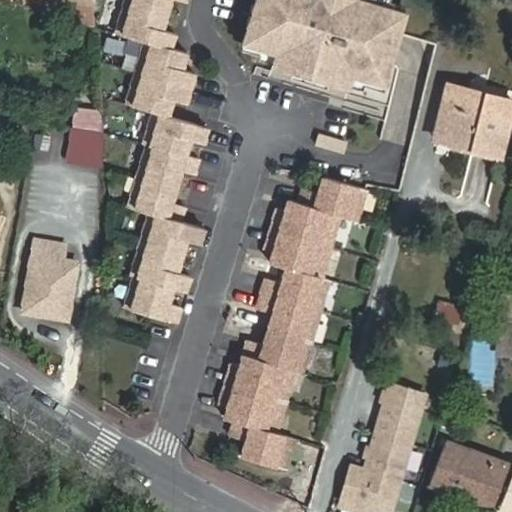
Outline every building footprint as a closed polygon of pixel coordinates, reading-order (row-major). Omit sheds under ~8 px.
[(58,21),(90,28),(88,0),(57,0),(62,1),(58,21)] [(121,0),(115,22),(122,24),(120,35),(135,39),(166,48),(171,33),(158,30),(163,13),(121,0)] [(120,0),(121,0),(163,13),(166,0),(176,0),(180,1),(180,0),(120,0)] [(412,10),(375,0),(252,0),(248,20),(251,21),(243,50),(261,55),(260,59),(275,64),(275,66),(296,73),(295,77),(329,87),(330,82),(353,89),(353,87),(367,90),(368,86),(386,91),(395,63),(399,64),(408,33),(405,32),(412,10)] [(135,39),(130,59),(136,61),(133,71),(161,79),(185,76),(187,72),(175,69),(180,52),(166,48),(135,39)] [(163,113),(167,99),(178,102),(183,85),(161,79),(133,71),(130,81),(124,79),(119,102),(152,110),(163,113)] [(435,139),(500,156),(511,112),(511,99),(487,93),(486,97),(449,87),(435,139)] [(102,133),(101,113),(75,108),(71,128),(102,133)] [(152,110),(150,120),(143,118),(137,139),(146,142),(181,152),(186,137),(197,140),(201,124),(163,113),(152,110)] [(65,159),(102,165),(102,133),(71,128),(65,159)] [(131,171),(172,183),(176,169),(188,172),(193,155),(181,152),(146,142),(143,152),(137,151),(131,171)] [(131,171),(125,193),(132,195),(129,206),(150,212),(176,220),(180,204),(167,201),(172,183),(131,171)] [(245,452),(286,464),(292,444),(283,442),(286,432),(279,430),(285,409),(275,406),(281,386),(291,389),(297,369),(296,369),(298,360),(307,362),(319,322),(310,319),(317,299),(325,301),(331,280),(324,278),(331,258),(320,255),(327,234),(337,237),(343,217),(351,220),(354,210),(362,213),(369,189),(327,176),(322,193),(306,188),(302,201),(293,198),(289,209),(281,207),(269,246),(277,249),(274,260),(290,265),(285,281),(269,276),(260,306),(277,311),(267,342),(251,338),(243,363),(235,360),(223,400),(231,403),(228,414),(237,417),(233,431),(249,436),(245,452)] [(150,212),(147,223),(140,221),(134,242),(178,255),(183,238),(194,241),(198,226),(176,220),(150,212)] [(23,311),(67,319),(75,264),(66,263),(66,259),(61,257),(63,245),(36,241),(33,257),(32,257),(23,311)] [(134,242),(129,264),(136,266),(133,277),(169,287),(181,290),(185,274),(173,271),(178,255),(134,242)] [(133,277),(128,275),(122,295),(128,297),(125,308),(172,322),(176,306),(165,302),(169,287),(133,277)] [(494,362),(511,363),(511,317),(499,317),(494,362)] [(337,511),(388,511),(419,405),(385,395),(361,480),(347,477),(337,511)] [(431,483),(493,507),(509,465),(446,442),(431,483)]
